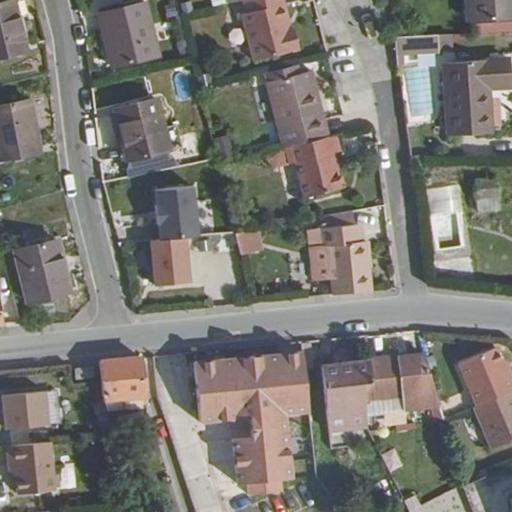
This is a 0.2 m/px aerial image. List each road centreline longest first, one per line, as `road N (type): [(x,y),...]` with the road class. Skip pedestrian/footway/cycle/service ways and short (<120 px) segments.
road 1 (residential): [(58,0),(85,201),(121,337)]
road 2 (residential): [(416,308),(382,67),(341,0)]
road 3 (tertiary): [(416,308),(121,337)]
road 4 (tertiary): [(121,337),(0,347)]
